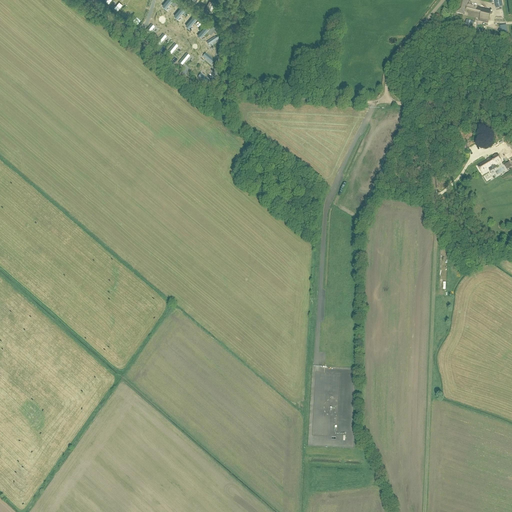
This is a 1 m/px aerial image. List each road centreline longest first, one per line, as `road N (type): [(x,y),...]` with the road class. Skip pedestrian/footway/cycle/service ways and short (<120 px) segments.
road 1 (track): [(423,105),(436,212),(424,511)]
road 2 (unclassified): [(511,109),(385,102),(390,69),(444,0)]
road 3 (track): [(226,94),(385,102)]
